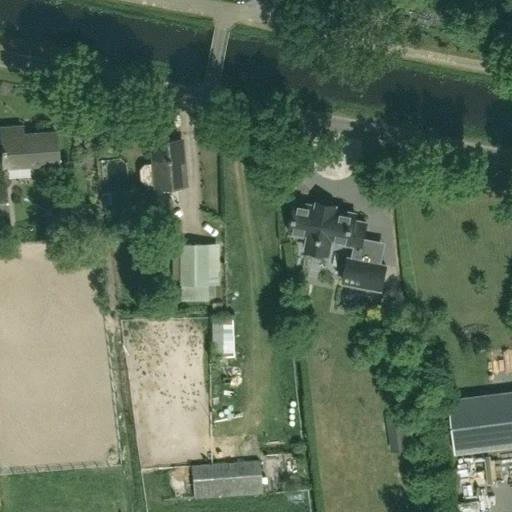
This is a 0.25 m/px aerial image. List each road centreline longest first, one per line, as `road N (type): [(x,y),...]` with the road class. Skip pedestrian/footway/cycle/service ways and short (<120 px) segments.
road 1 (unclassified): [(0,59),(511,159)]
road 2 (track): [(226,12),(511,71)]
